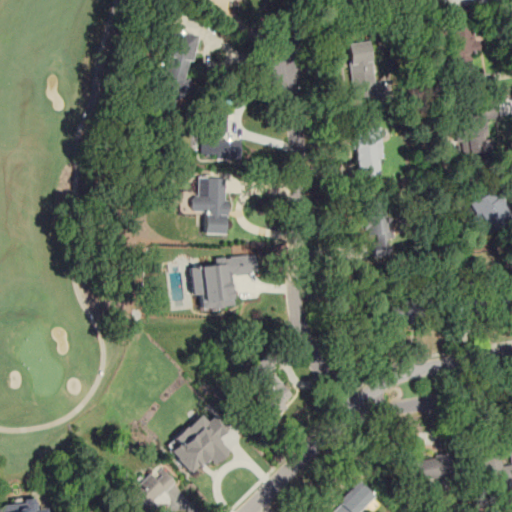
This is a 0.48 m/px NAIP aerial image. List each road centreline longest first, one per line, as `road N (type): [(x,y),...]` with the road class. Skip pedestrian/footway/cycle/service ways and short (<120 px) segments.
road 1 (residential): [(354,410),(316,363),(300,325),(296,128),(278,57)]
road 2 (residential): [(511,350),(400,374),(354,410)]
road 3 (residential): [(354,410),(511,386)]
road 4 (residential): [(244,511),(354,410)]
